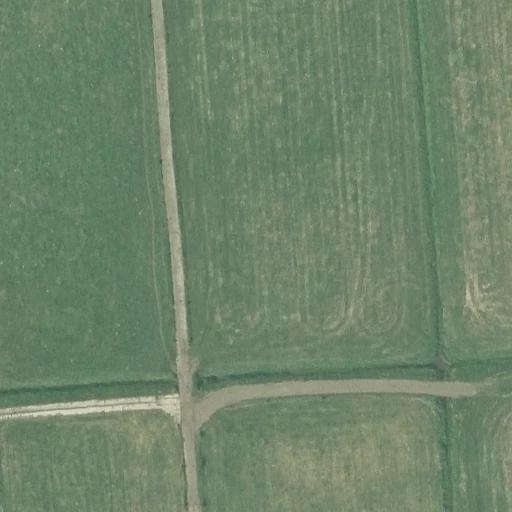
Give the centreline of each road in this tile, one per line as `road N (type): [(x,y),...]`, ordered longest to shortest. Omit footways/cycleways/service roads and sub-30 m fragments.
road 1 (track): [(185,403),(156,0)]
road 2 (track): [(511,389),(287,389),(185,403)]
road 3 (track): [(0,416),(185,403)]
